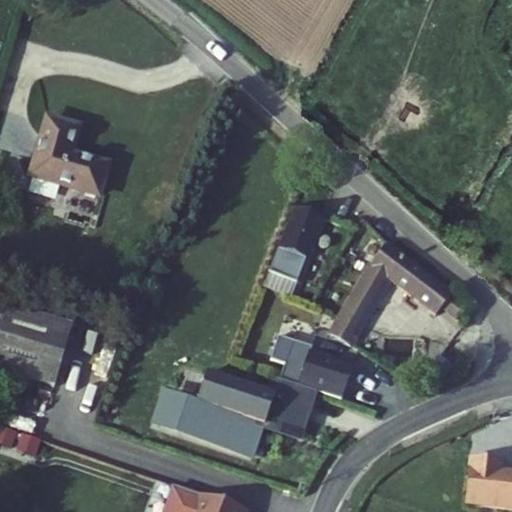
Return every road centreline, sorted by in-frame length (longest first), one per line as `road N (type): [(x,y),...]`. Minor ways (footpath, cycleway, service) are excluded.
road 1 (unclassified): [(511,329),(278,104),(155,0)]
road 2 (residential): [(511,383),(377,441),(344,470),(324,511)]
